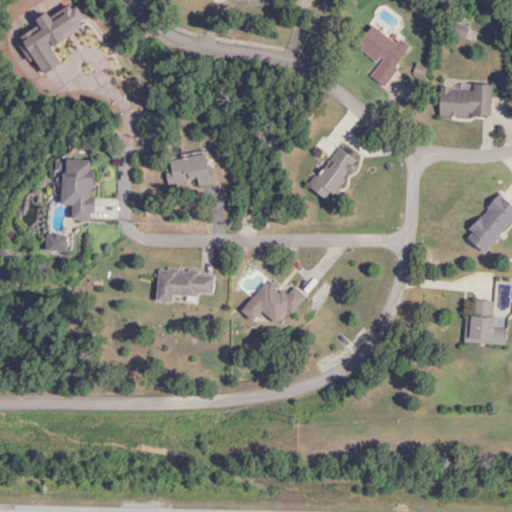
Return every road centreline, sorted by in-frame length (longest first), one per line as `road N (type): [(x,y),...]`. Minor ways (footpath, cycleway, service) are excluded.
road 1 (residential): [(420,160),(393,297),(357,356),(325,380),(285,397),(217,406),(0,408)]
road 2 (residential): [(123,0),(166,40),(296,67),(420,160)]
road 3 (residential): [(402,243),(145,239),(124,225)]
